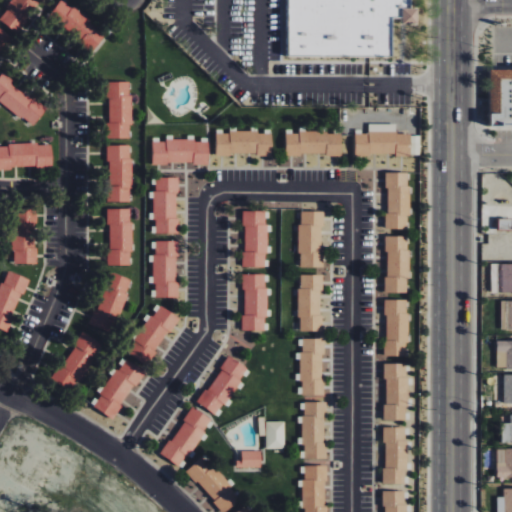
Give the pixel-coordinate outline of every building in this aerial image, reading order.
[(12,0),(0,16),(0,20),(17,34),(43,0),(12,0)] [(93,52),(107,34),(61,0),(48,19),(93,52)] [(287,0),(288,57),(392,56),(392,17),(401,17),(401,25),(417,25),(417,9),(411,9),(411,0),(287,0)] [(0,53),(12,38),(0,28),(0,53)] [(511,71),(511,127),(487,127),(487,71),(511,71)] [(0,75),(0,101),(33,126),(47,108),(1,74),(0,75)] [(107,139),(131,139),(131,82),(108,82),(107,139)] [(355,155),(410,155),(410,134),(396,134),(396,124),(369,124),(368,134),(355,134),(355,155)] [(342,132),(299,131),(299,134),(286,134),(285,155),(341,156),(342,132)] [(215,133),(216,155),(272,155),(272,132),(215,133)] [(152,163),(207,164),(208,141),(152,140),(152,163)] [(0,167),(52,167),(52,145),(0,145),(0,167)] [(108,202),(132,202),(131,146),(107,146),(108,202)] [(386,228),(408,228),(409,173),(386,173),(386,228)] [(153,233),(177,234),(178,177),(154,177),(153,233)] [(36,263),(37,207),(13,207),(12,263),(36,263)] [(131,208),(108,209),(109,265),(132,265),(131,208)] [(267,211),(244,210),(243,267),(266,267),(267,211)] [(299,266),(322,267),(323,211),(300,211),(299,266)] [(499,230),(511,230),(511,220),(499,220),(499,230)] [(385,292),(408,292),(408,236),(386,236),(385,292)] [(178,241),(155,241),(154,297),(177,297),(178,241)] [(511,263),(498,263),(497,292),(511,292),(511,263)] [(28,278),(6,270),(0,286),(0,327),(8,331),(28,278)] [(130,277),(107,272),(93,326),(116,332),(130,277)] [(265,274),(243,274),(243,330),(265,330),(265,274)] [(321,275),(299,275),(299,331),(322,331),(321,275)] [(407,356),(408,299),(386,299),(385,355),(407,356)] [(501,329),(511,329),(511,300),(501,301),(501,329)] [(127,352),(146,365),(178,317),(159,304),(127,352)] [(102,344),(82,331),(53,379),(73,391),(102,344)] [(300,394),(323,395),(323,338),(301,338),(300,394)] [(511,340),(497,340),(497,368),(511,368),(511,340)] [(198,403),(217,416),(248,368),(228,356),(198,403)] [(92,405),(112,418),(144,371),(125,358),(92,405)] [(384,420),(407,420),(407,363),(385,363),(384,420)] [(302,459),(325,458),(324,402),(304,402),(304,416),(301,416),(302,459)] [(161,454),(181,467),(212,419),(192,406),(161,454)] [(503,423),(502,442),(511,442),(511,413),(511,414),(511,423),(503,423)] [(284,449),(284,421),(266,421),(266,449),(284,449)] [(383,483),(405,483),(406,427),(384,427),(383,483)] [(511,448),(497,448),(497,477),(511,476),(511,448)] [(261,451),(241,451),(241,460),(236,460),(236,467),(261,467),(261,451)] [(221,511),(223,511),(241,498),(205,455),(187,470),(221,511)] [(325,511),(326,466),(302,466),(301,511),(325,511)] [(503,511),(511,511),(511,488),(504,488),(503,511)] [(383,511),(405,511),(406,491),(384,490),(383,511)]
